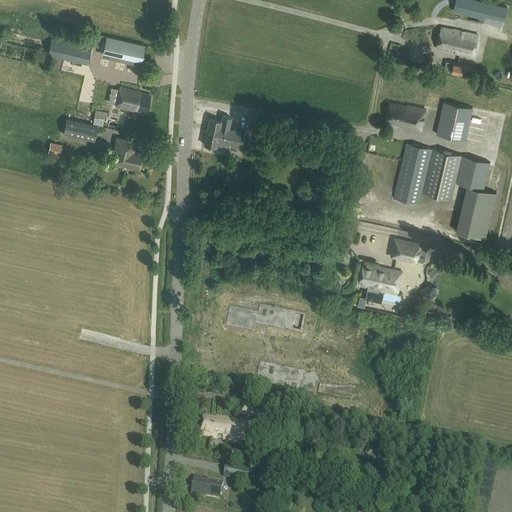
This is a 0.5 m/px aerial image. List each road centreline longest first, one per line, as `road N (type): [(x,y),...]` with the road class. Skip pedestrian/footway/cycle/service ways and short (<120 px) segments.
road 1 (tertiary): [(168,511),(186,102),(198,0)]
road 2 (track): [(186,102),(367,128),(395,0)]
road 3 (unclassified): [(387,37),(241,0)]
